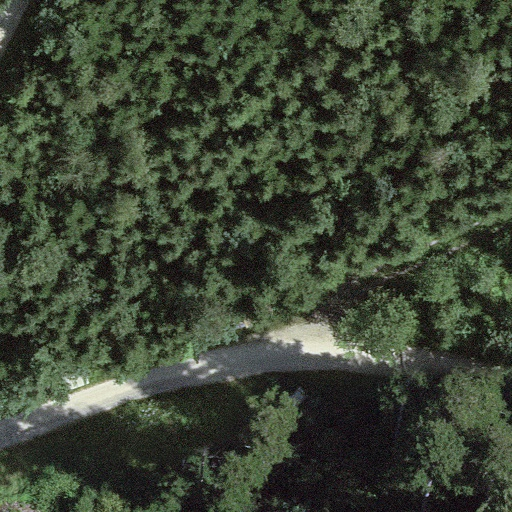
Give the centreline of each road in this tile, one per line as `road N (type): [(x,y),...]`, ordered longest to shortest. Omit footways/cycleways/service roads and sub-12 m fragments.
road 1 (track): [(0,441),(138,389),(329,367),(511,387)]
road 2 (track): [(138,389),(511,216)]
